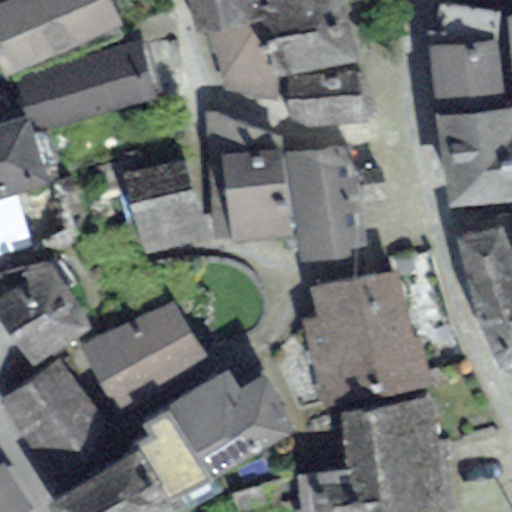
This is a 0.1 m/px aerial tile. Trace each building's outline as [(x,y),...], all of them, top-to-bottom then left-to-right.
[(7,0),(0,3),(0,63),(5,74),(120,25),(108,0),(7,0)] [(276,101),(273,76),(262,23),(272,19),(266,0),(186,0),(195,32),(208,33),(223,93),(276,101)] [(356,62),(338,0),(266,0),(272,19),(262,23),(273,76),(356,62)] [(501,12),(440,4),(435,46),(428,47),(438,117),(506,110),(497,41),(501,12)] [(31,135),(155,98),(135,41),(13,82),(25,116),(31,135)] [(353,69),(283,80),(288,118),(306,127),(364,121),(353,69)] [(447,206),(511,200),(511,110),(506,110),(438,117),(434,117),(447,206)] [(25,116),(0,125),(0,201),(16,196),(47,186),(31,135),(25,116)] [(300,264),(349,257),(348,250),(366,248),(350,144),(284,154),(296,234),(300,264)] [(205,165),(215,241),(231,239),(232,244),(296,234),(284,154),(284,149),(221,157),(221,163),(205,165)] [(181,162),(121,177),(144,253),(204,238),(181,162)] [(16,196),(0,201),(0,256),(32,247),(16,196)] [(511,252),(502,230),(458,239),(475,313),(498,370),(511,362),(511,252)] [(47,260),(0,275),(0,317),(32,367),(89,329),(47,260)] [(325,408),(431,387),(419,337),(411,339),(393,271),(308,286),(317,318),(300,321),(325,408)] [(171,302),(79,346),(116,410),(207,355),(171,302)] [(108,430),(56,362),(1,398),(48,473),(108,430)] [(166,406),(210,481),(292,434),(261,380),(239,393),(227,371),(166,406)] [(452,511),(434,399),(338,415),(347,469),(297,477),(302,511),(452,511)] [(140,450),(171,503),(210,481),(166,406),(138,422),(147,438),(137,444),(140,450)] [(140,450),(46,507),(49,511),(172,511),(174,511),(171,503),(140,450)] [(0,511),(29,511),(32,510),(2,464),(0,465),(0,511)]
